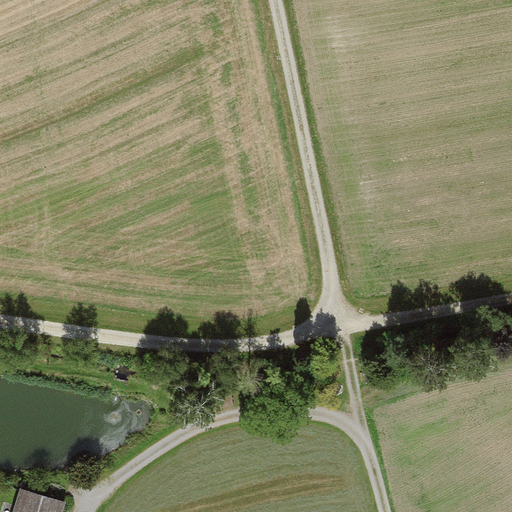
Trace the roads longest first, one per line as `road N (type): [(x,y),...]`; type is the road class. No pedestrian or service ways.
road 1 (track): [(277,0),(384,511)]
road 2 (track): [(0,325),(159,346),(269,347),(298,339)]
road 3 (track): [(298,339),(511,299)]
